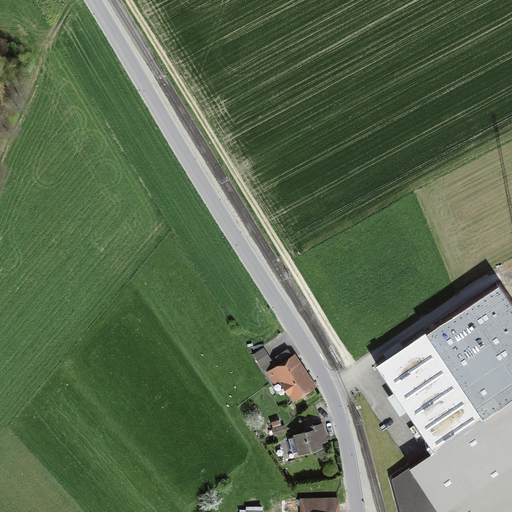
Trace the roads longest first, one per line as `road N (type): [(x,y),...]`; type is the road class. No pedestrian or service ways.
road 1 (tertiary): [(359,511),(327,379),(90,0)]
road 2 (track): [(127,0),(354,374)]
